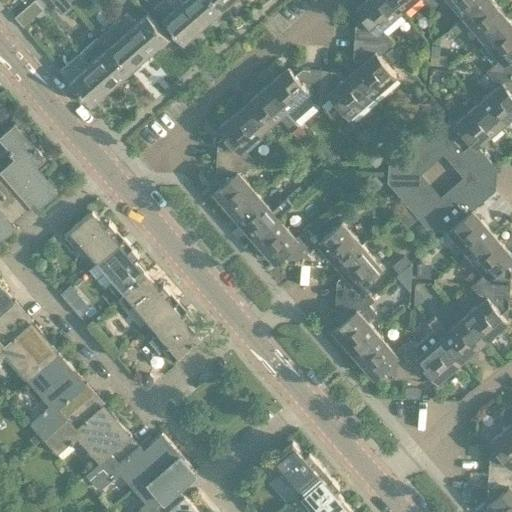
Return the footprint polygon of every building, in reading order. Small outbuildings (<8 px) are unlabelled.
[(23,24),(43,7),(36,0),(32,0),(15,15),(23,24)] [(182,41),(202,24),(181,0),(167,0),(173,6),(161,16),(182,41)] [(214,0),(181,0),(202,24),(221,7),(214,0)] [(380,27),(400,10),(390,0),(362,0),(355,6),(362,14),(355,20),(353,38),(392,41),(380,27)] [(390,0),(400,10),(411,0),(425,0),(431,7),(431,0),(390,0)] [(431,0),(431,7),(439,0),(450,0),(463,15),(480,0),(431,0)] [(483,37),(506,17),(491,0),(480,0),(463,15),(449,27),(454,34),(469,21),(483,37)] [(148,53),(167,36),(145,12),(133,22),(124,12),(118,17),(148,53)] [(129,69),(148,53),(118,17),(99,34),(129,69)] [(511,23),(506,17),(483,37),(500,57),(486,70),(487,70),(511,71),(511,23)] [(110,86),(129,69),(99,34),(80,51),(110,86)] [(378,54),(392,41),(353,38),(352,57),(358,64),(351,70),(372,94),(395,74),(378,54)] [(431,44),(430,55),(439,55),(439,54),(440,45),(431,44)] [(391,47),(386,52),(394,62),(400,58),(391,47)] [(91,102),(110,86),(80,51),(61,67),(69,77),(91,102)] [(301,67),(295,72),(288,64),(264,85),(292,118),(293,118),(312,102),(316,107),(319,68),(301,67)] [(344,76),(338,70),(319,68),(316,107),(331,95),(348,115),(372,94),(351,70),(344,76)] [(511,71),(487,70),(498,83),(479,101),(499,124),(511,112),(511,71)] [(293,118),(292,118),(264,85),(241,105),(261,129),(277,115),(290,130),(297,123),(293,118)] [(477,143),(499,124),(479,101),(455,121),(448,121),(446,148),(462,167),(495,169),(496,165),(477,143)] [(242,146),(261,129),(241,105),(218,125),(224,132),(217,139),(216,158),(253,161),(254,160),(242,146)] [(441,146),(443,121),(434,120),(416,136),(432,154),(441,146)] [(35,167),(45,159),(14,123),(0,135),(0,137),(11,149),(8,151),(14,158),(0,170),(0,190),(22,215),(32,207),(35,211),(58,191),(47,178),(46,179),(35,167)] [(423,162),(432,154),(416,136),(407,143),(423,162)] [(414,169),(423,162),(407,143),(388,160),(387,167),(414,169)] [(383,160),(370,145),(363,151),(375,166),(383,160)] [(331,149),(325,154),(332,163),(338,158),(331,149)] [(240,172),(253,161),(216,158),(214,176),(220,183),(213,189),(234,213),(257,193),(240,172)] [(422,182),(415,174),(386,172),(386,180),(403,200),(422,182)] [(382,182),(376,175),(367,183),(373,190),(382,182)] [(410,208),(430,191),(422,182),(403,200),(410,208)] [(494,188),(494,185),(460,183),(442,199),(440,227),(448,228),(468,250),(492,230),(472,207),(494,188)] [(276,215),(301,193),(296,187),(271,209),(257,193),(234,213),(253,236),(277,215),(276,215)] [(0,190),(0,241),(17,227),(13,223),(22,215),(0,190)] [(435,227),(437,199),(430,191),(410,208),(426,226),(435,227)] [(109,220),(105,224),(92,209),(64,233),(74,245),(79,241),(96,261),(123,236),(109,220)] [(308,222),(294,235),(277,215),(253,236),(273,259),(280,253),(287,260),(305,261),(308,222)] [(337,263),(361,243),(340,220),(321,237),(308,222),(305,261),(323,263),(331,256),(337,263)] [(238,225),(232,230),(237,237),(244,231),(238,225)] [(505,261),(511,254),(511,252),(492,230),(468,250),(486,270),(478,277),(472,283),(510,286),(511,267),(505,261)] [(134,257),(138,254),(123,236),(96,261),(113,281),(108,285),(118,296),(146,271),(134,257)] [(361,283),(381,266),(361,243),(337,263),(344,271),(337,277),(335,296),(374,297),(361,283)] [(392,265),(398,272),(411,261),(404,254),(392,265)] [(411,261),(398,272),(395,275),(410,292),(412,263),(411,261)] [(472,270),(465,276),(471,283),(472,283),(478,277),(472,270)] [(163,282),(159,286),(146,271),(118,296),(128,308),(133,304),(150,323),(177,299),(163,282)] [(509,304),(510,286),(472,283),(471,283),(484,297),(464,315),(484,338),(507,318),(501,311),(509,304)] [(15,300),(14,301),(0,284),(0,330),(24,310),(15,300)] [(368,302),(374,297),(335,296),(334,314),(340,321),(333,328),(353,351),(377,330),(368,319),(376,312),(368,302)] [(188,320),(193,317),(177,299),(150,323),(157,331),(149,339),(159,351),(163,347),(172,358),(200,334),(188,320)] [(32,321),(33,320),(24,310),(0,330),(0,360),(0,361),(7,356),(28,379),(59,352),(32,321)] [(464,315),(448,329),(435,314),(429,320),(441,334),(461,357),(484,338),(464,315)] [(409,326),(401,326),(401,336),(409,337),(409,326)] [(437,379),(461,357),(441,334),(435,327),(415,344),(409,337),(406,376),(424,378),(431,371),(437,379)] [(409,337),(394,349),(377,330),(353,351),(373,374),(380,368),(387,375),(406,376),(409,337)] [(87,382),(85,383),(59,352),(28,379),(49,403),(42,409),(43,411),(30,422),(37,430),(40,433),(43,437),(44,437),(96,393),(87,382)] [(145,373),(141,376),(141,381),(144,384),(149,384),(152,381),(153,376),(149,373),(145,373)] [(104,404),(105,403),(96,393),(44,437),(57,452),(69,441),(71,443),(78,437),(99,461),(99,462),(131,434),(104,404)] [(511,420),(490,440),(496,447),(488,454),(487,472),(511,474),(511,420)] [(37,430),(29,437),(35,444),(43,437),(40,433),(37,430)] [(132,487),(176,448),(161,431),(142,448),(131,434),(99,462),(99,461),(86,473),(99,488),(112,476),(114,478),(120,473),(132,487)] [(309,451),(305,455),(292,441),(264,465),(274,476),(279,472),(296,492),(323,468),(309,451)] [(172,482),(191,465),(176,448),(132,487),(144,501),(138,506),(139,508),(134,511),(164,511),(184,496),(172,482)] [(335,489),(339,486),(323,468),(296,492),(313,511),(312,511),(335,511),(346,503),(335,489)] [(511,511),(511,487),(511,486),(511,474),(487,472),(485,489),(492,497),(485,504),(491,511),(511,511)] [(240,481),(234,486),(241,494),(247,489),(240,481)] [(198,511),(184,496),(164,511),(198,511)] [(354,511),(346,503),(335,511),(354,511)]
